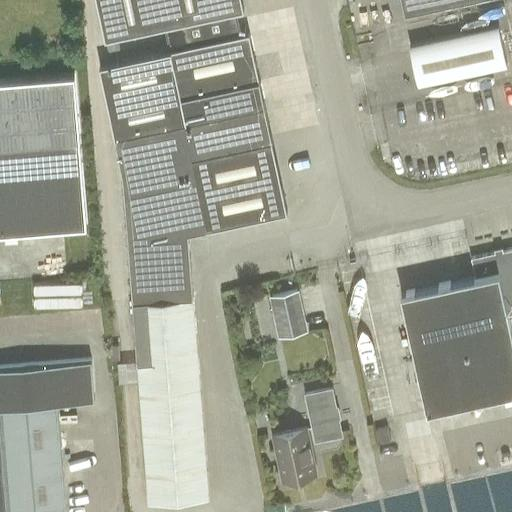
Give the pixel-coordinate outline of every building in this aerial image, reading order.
[(242,0),(97,0),(106,39),(165,26),(170,50),(242,34),(236,10),(244,9),(242,0)] [(402,0),(405,13),(463,0),(402,0)] [(418,83),(507,63),(499,25),(410,44),(418,83)] [(242,34),(170,50),(100,65),(116,136),(186,121),(186,122),(265,104),(260,80),(259,80),(249,33),(242,34)] [(0,233),(87,226),(75,75),(0,81),(0,233)] [(133,300),(194,296),(189,232),(287,210),(265,104),(186,122),(186,121),(116,136),(123,173),(133,300)] [(427,410),(511,391),(511,330),(508,314),(511,313),(511,247),(471,257),(476,276),(401,292),(427,410)] [(281,335),(305,330),(296,291),(273,296),(281,335)] [(149,500),(209,495),(194,296),(133,300),(149,500)] [(119,345),(110,346),(111,361),(120,360),(119,345)] [(67,511),(58,406),(95,403),(92,363),(0,369),(0,511),(67,511)] [(314,434),(341,428),(333,387),(306,394),(314,434)] [(388,426),(376,429),(379,443),(391,440),(388,426)] [(283,480),(316,473),(307,427),(273,434),(283,480)]
